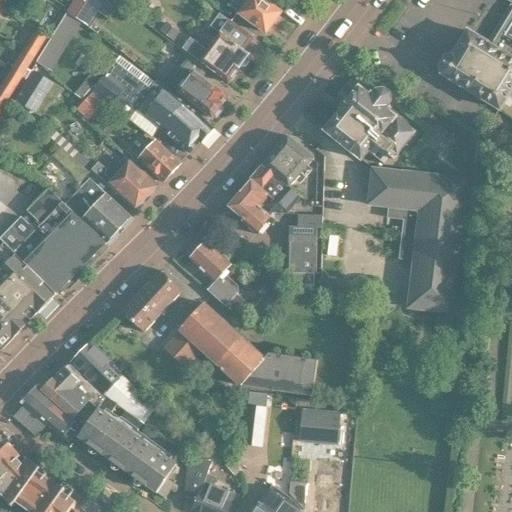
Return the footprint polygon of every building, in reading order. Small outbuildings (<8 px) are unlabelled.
[(78,0),(74,0),(67,13),(84,24),(93,10),(78,0)] [(234,11),(264,33),(269,26),(273,25),(277,20),(277,16),(279,13),(272,8),(277,0),(232,0),(227,7),(234,11)] [(511,0),(504,0),(504,1),(511,5),(502,20),(511,25),(511,37),(502,32),(500,36),(511,43),(511,0)] [(205,50),(189,38),(180,49),(226,83),(234,90),(246,74),(249,74),(254,67),(252,64),(254,62),(243,53),(252,41),(218,15),(209,26),(218,33),(205,50)] [(439,68),(441,76),(498,111),(511,87),(511,60),(502,54),(507,45),(502,42),(497,51),(492,48),(500,36),(502,32),(511,37),(511,25),(502,20),(487,45),(467,32),(457,50),(456,49),(451,58),(444,59),(439,68)] [(172,43),(178,34),(165,24),(158,32),(172,43)] [(35,31),(24,50),(34,56),(46,38),(35,31)] [(51,70),(70,40),(57,31),(38,62),(51,70)] [(24,50),(11,69),(22,76),(34,56),(24,50)] [(134,111),(130,108),(154,82),(121,57),(105,78),(102,76),(90,91),(109,105),(127,120),(134,111)] [(226,97),(198,77),(204,69),(191,60),(181,73),(191,80),(195,75),(198,77),(182,98),(210,119),(212,116),(216,115),(219,111),(218,107),(226,97)] [(11,69),(0,87),(0,89),(10,96),(22,76),(11,69)] [(81,102),(90,91),(102,76),(94,69),(73,96),(81,102)] [(52,83),(34,72),(15,102),(33,114),(52,83)] [(134,111),(157,128),(159,129),(186,152),(195,142),(197,143),(210,128),(179,102),(154,82),(130,108),(134,111)] [(0,89),(0,111),(10,96),(0,89)] [(341,111),(323,132),(357,160),(370,145),(380,153),(385,148),(395,156),(413,135),(386,112),(389,108),(385,106),(389,102),(388,95),(384,92),(375,93),(373,96),(370,93),(367,96),(358,89),(340,110),(341,111)] [(102,104),(91,94),(76,110),(87,120),(102,104)] [(260,167),(289,191),(315,161),(286,137),(260,167)] [(161,183),(177,164),(152,142),(136,161),(161,183)] [(483,145),(474,145),(471,167),(480,168),(483,145)] [(152,189),(154,186),(128,161),(110,181),(106,177),(107,176),(103,168),(96,162),(90,169),(132,209),(134,207),(136,209),(142,203),(140,201),(145,195),(149,195),(153,192),(152,189)] [(230,203),(230,205),(227,208),(241,220),(239,223),(254,236),(269,218),(271,212),(284,214),(297,198),(289,191),(260,167),(238,193),(239,194),(235,198),(234,198),(230,203)] [(369,170),(365,205),(385,208),(384,218),(400,220),(396,260),(407,261),(406,271),(410,271),(406,309),(449,314),(465,182),(369,170)] [(128,218),(88,180),(64,205),(105,243),(128,218)] [(0,237),(0,242),(3,245),(53,295),(103,245),(47,190),(26,211),(39,224),(32,230),(20,218),(0,237)] [(315,216),(305,216),(294,216),(294,228),(287,228),(287,259),(313,259),(314,229),(319,229),(319,216),(315,216)] [(212,284),(205,291),(239,322),(251,309),(229,290),(232,286),(221,275),(229,266),(204,243),(202,245),(198,245),(194,250),(195,254),(188,261),(212,284)] [(0,349),(2,351),(55,297),(53,295),(3,245),(0,247),(0,270),(0,271),(0,270),(0,349)] [(156,272),(119,312),(142,333),(179,294),(156,272)] [(335,280),(320,279),(318,279),(317,299),(335,300),(335,280)] [(264,292),(251,310),(263,319),(276,301),(264,292)] [(202,305),(160,350),(184,372),(201,353),(239,387),(310,397),(315,362),(268,355),(264,360),(202,305)] [(89,343),(68,365),(89,386),(100,396),(102,395),(120,377),(121,376),(110,365),(89,343)] [(68,365),(47,385),(76,414),(88,401),(96,409),(103,399),(100,396),(89,386),(68,365)] [(120,377),(102,395),(136,422),(150,407),(120,377)] [(72,418),(76,414),(47,385),(41,391),(37,387),(20,404),(66,443),(81,425),(72,418)] [(83,427),(76,438),(163,500),(166,495),(174,484),(164,478),(174,465),(129,433),(130,432),(120,424),(118,426),(106,417),(114,406),(104,398),(103,399),(96,409),(83,427)] [(246,406),(241,446),(261,448),(265,408),(246,406)] [(338,414),(302,411),(300,443),(336,446),(338,414)] [(136,430),(140,425),(122,412),(119,417),(136,430)] [(161,448),(164,443),(144,428),(140,433),(161,448)] [(61,484),(59,487),(50,480),(48,481),(43,477),(47,471),(36,464),(34,466),(25,460),(19,466),(0,444),(0,496),(10,507),(14,504),(24,511),(67,511),(74,503),(67,498),(72,492),(61,484)] [(195,503),(191,511),(226,511),(232,495),(212,488),(216,479),(206,475),(211,463),(188,458),(184,498),(195,503)] [(340,511),(342,492),(349,493),(351,469),(320,467),(319,490),(318,490),(316,511),(340,511)] [(305,483),(289,482),(288,494),(303,510),(305,483)] [(271,487),(253,511),(298,511),(299,511),(291,501),(271,487)]
